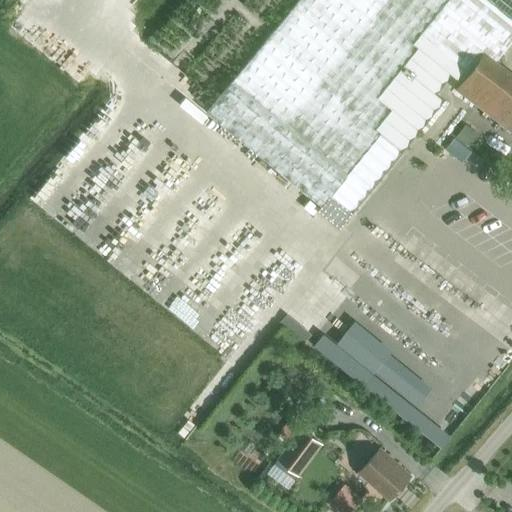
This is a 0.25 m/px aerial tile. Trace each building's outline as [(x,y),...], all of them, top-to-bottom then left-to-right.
[(511,0),(298,0),(232,80),(206,112),(321,206),(330,195),(352,213),(417,133),(401,120),(442,69),(460,82),(483,52),(495,62),(511,39),(511,0)] [(460,82),(455,89),(491,117),(503,101),(511,107),(511,105),(511,74),(495,62),(483,52),(460,82)] [(503,101),(491,117),(511,132),(511,105),(511,107),(503,101)] [(465,125),(455,137),(465,145),(475,133),(465,125)] [(289,418),(276,435),(288,444),(276,460),(298,476),(322,444),(300,427),(289,418)] [(355,473),(386,500),(405,477),(374,450),(355,473)] [(347,485),(330,503),(340,511),(348,511),(361,497),(347,485)]
